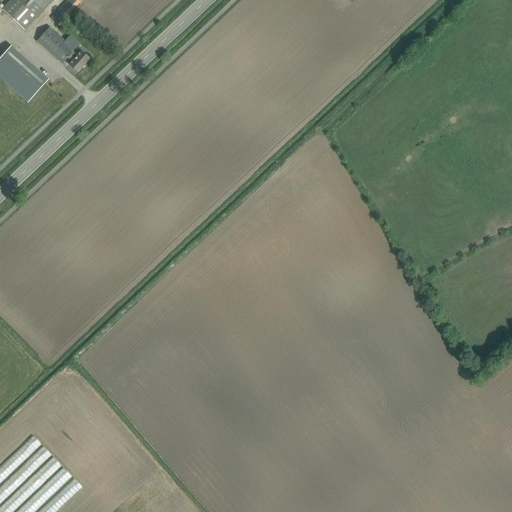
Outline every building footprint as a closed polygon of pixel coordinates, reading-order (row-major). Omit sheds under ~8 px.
[(52,0),(11,0),(2,10),(24,30),(52,0)] [(67,0),(51,18),(58,25),(79,2),(76,0),(67,0)] [(67,40),(72,44),(70,45),(50,27),(37,42),(63,64),(67,59),(73,52),(80,44),(71,36),(67,40)] [(11,47),(0,59),(0,77),(28,103),(48,80),(11,47)] [(71,63),(71,64),(70,65),(78,72),(90,59),(82,52),(80,54),(79,54),(78,55),(79,55),(78,56),(73,52),(67,59),(71,63)] [(0,511),(12,511),(63,464),(54,455),(44,444),(34,434),(0,466),(0,511)] [(33,511),(74,476),(65,466),(14,511),(33,511)]
